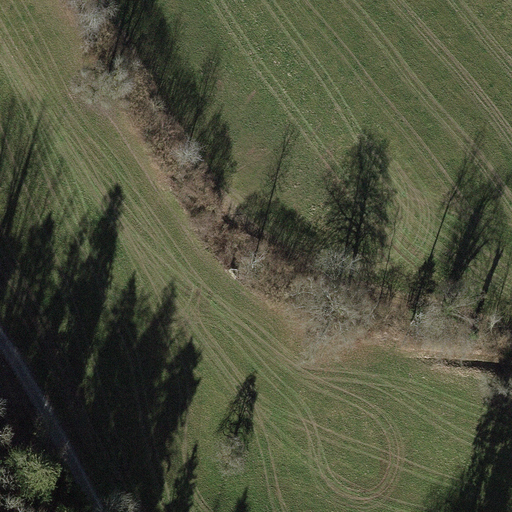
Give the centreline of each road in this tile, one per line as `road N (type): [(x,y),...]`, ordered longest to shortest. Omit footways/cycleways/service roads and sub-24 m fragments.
road 1 (track): [(103,0),(224,201),(257,237),(338,284),(511,335)]
road 2 (track): [(98,511),(0,347)]
